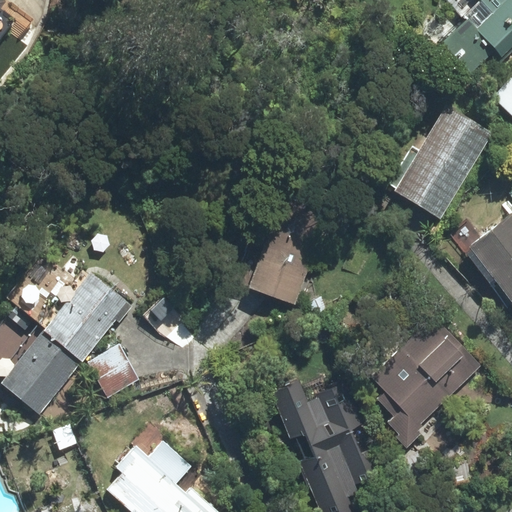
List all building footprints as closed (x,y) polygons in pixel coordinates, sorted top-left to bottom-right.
[(479,72),(511,41),(511,0),(478,0),(491,14),(474,30),(465,21),(447,38),(479,72)] [(511,72),(489,98),(511,118),(511,72)] [(487,135),(443,108),(393,190),(438,217),(487,135)] [(292,300),(321,213),(280,199),(250,286),(292,300)] [(511,217),(471,250),(511,301),(511,217)] [(62,288),(50,277),(25,306),(37,317),(62,288)] [(40,410),(121,304),(87,278),(5,383),(40,410)] [(476,367),(435,324),(367,388),(395,417),(388,423),(405,441),(419,427),(416,423),(476,367)] [(135,379),(119,349),(89,365),(105,395),(135,379)] [(298,381),(272,392),(322,511),(351,511),(344,493),(382,477),(339,376),(322,383),(302,392),(298,381)] [(121,511),(209,511),(145,455),(106,498),(121,511)]
